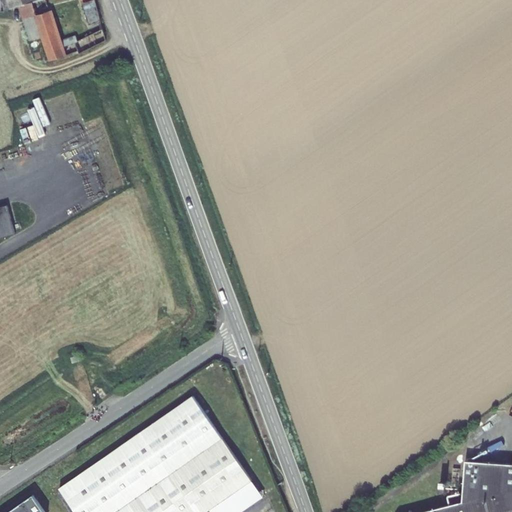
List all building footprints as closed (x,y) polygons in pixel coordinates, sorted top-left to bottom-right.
[(101,25),(89,30),(64,40),(62,34),(57,35),(45,0),(79,0),(86,21),(99,16),(93,0),(24,0),(21,1),(24,12),(36,9),(39,20),(44,33),(49,48),(52,56),(52,57),(75,49),(76,52),(106,37),(101,25)] [(99,16),(86,21),(89,30),(101,25),(99,16)] [(44,33),(39,20),(28,23),(32,37),(44,33)] [(52,56),(49,48),(43,50),(46,58),(52,56)] [(0,238),(16,234),(8,205),(0,207),(0,238)] [(217,511),(234,500),(171,410),(58,488),(74,511),(217,511)] [(511,511),(511,460),(511,466),(463,464),(461,505),(431,511),(511,511)] [(10,511),(44,511),(33,496),(10,511)]
